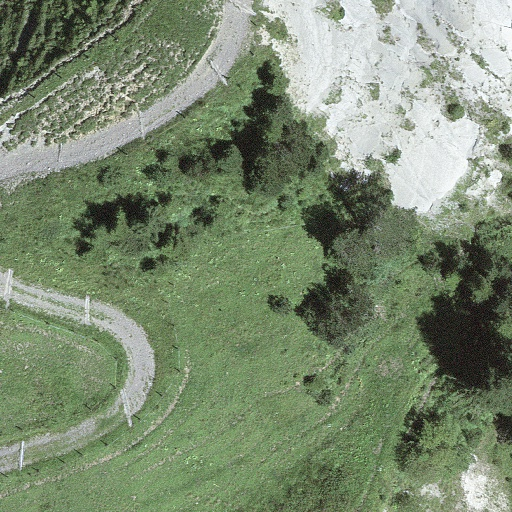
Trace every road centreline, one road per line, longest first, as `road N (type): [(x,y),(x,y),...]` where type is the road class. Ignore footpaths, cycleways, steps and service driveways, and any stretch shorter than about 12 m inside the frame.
road 1 (track): [(0,463),(125,420),(141,386),(138,345),(108,319),(0,285)]
road 2 (track): [(0,172),(111,141),(187,94),(229,39),(234,0)]
